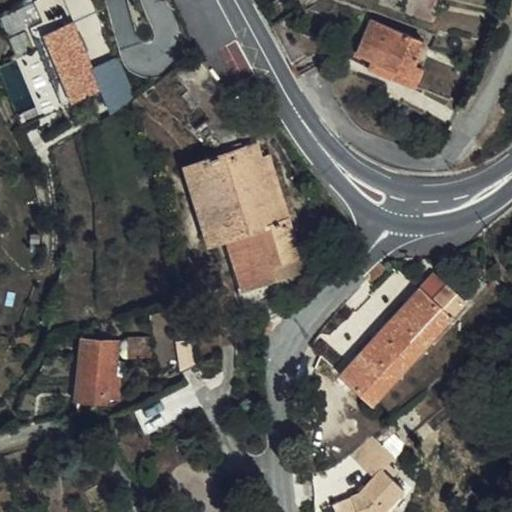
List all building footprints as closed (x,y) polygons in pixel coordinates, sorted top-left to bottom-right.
[(443,34),(422,19),(410,36),(432,50),(443,34)] [(71,20),(42,33),(72,102),(102,89),(71,20)] [(353,67),(361,72),(371,79),(365,88),(377,98),(384,89),(396,97),(418,69),(375,36),(353,67)] [(355,81),(365,88),(371,79),(361,72),(355,81)] [(191,161),(193,174),(208,238),(233,232),(247,286),(241,288),(245,304),(255,302),(253,293),(258,292),(256,283),(273,279),(269,264),(297,257),(271,154),(262,156),(259,143),(222,153),(191,161)] [(297,257),(269,264),(273,279),(300,272),(297,257)] [(425,291),(436,301),(450,287),(438,276),(425,291)] [(425,291),(351,376),(346,382),(382,414),(474,310),(454,291),(450,287),(436,301),(425,291)] [(186,314),(189,337),(198,335),(195,313),(186,314)] [(198,335),(189,337),(183,338),(188,370),(203,368),(198,335)] [(128,340),(98,336),(91,401),(111,402),(113,374),(124,375),(128,340)] [(408,439),(401,431),(382,446),(389,456),(408,439)] [(385,484),(390,479),(401,468),(389,456),(382,446),(363,461),(385,484)] [(398,511),(410,500),(390,479),(385,484),(371,501),(343,511),(398,511)]
